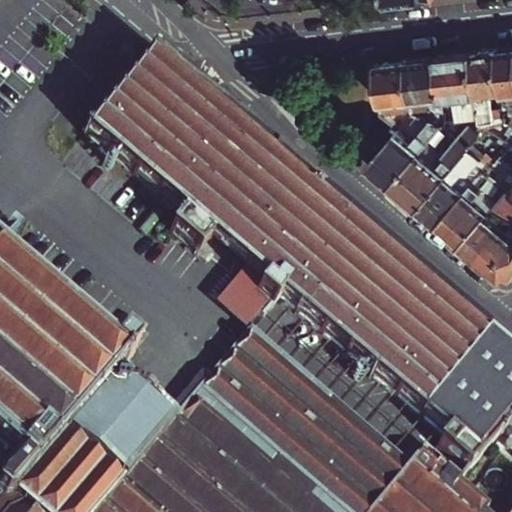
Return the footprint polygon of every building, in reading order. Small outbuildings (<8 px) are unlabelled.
[(511,47),(499,49),(504,90),(506,112),(511,111),(511,120),(511,122),(511,121),(511,47)] [(504,90),(499,49),(474,52),(479,93),(481,111),(483,129),(489,128),(490,128),(486,92),(504,90)] [(450,96),(479,93),(474,52),(439,56),(444,97),(450,96)] [(269,307),(277,297),(438,434),(371,511),(483,511),(488,507),(458,481),(507,425),(511,418),(511,364),(148,55),(82,133),(182,218),(169,234),(196,258),(210,242),(262,286),(255,295),(269,307)] [(409,59),(414,99),(432,97),(434,117),(446,119),(444,97),(439,56),(409,59)] [(414,99),(409,59),(378,63),(383,103),(394,101),(403,127),(411,118),(415,113),(414,99)] [(421,149),(392,184),(420,208),(484,133),(483,129),(481,111),(467,113),(467,115),(459,116),(460,121),(473,120),(443,154),(446,157),(440,164),(421,149)] [(416,122),(422,115),(415,113),(411,118),(416,122)] [(369,165),(392,184),(421,149),(446,119),(434,117),(428,116),(417,129),(423,133),(414,143),(400,131),(369,165)] [(511,121),(511,122),(508,123),(500,134),(504,136),(511,140),(511,121)] [(484,133),(420,208),(439,224),(468,191),(461,185),(468,176),(476,168),(497,144),(504,136),(500,134),(489,128),(483,129),(484,133)] [(511,140),(504,136),(497,144),(506,152),(509,148),(511,143),(511,140)] [(511,163),(511,149),(509,148),(506,152),(501,158),(511,163)] [(511,163),(501,158),(495,167),(511,176),(511,163)] [(494,207),(511,186),(491,171),(487,169),(468,191),(439,224),(462,244),(488,214),(494,207)] [(511,186),(494,207),(505,213),(509,215),(511,216),(511,186)] [(477,257),(503,227),(498,223),(488,214),(462,244),(477,257)] [(492,269),(511,245),(511,234),(509,232),(503,227),(477,257),(492,269)] [(511,276),(511,245),(492,269),(502,279),(511,276)] [(0,505),(0,511),(371,511),(408,468),(249,331),(170,422),(114,377),(132,356),(117,340),(111,350),(0,261),(0,444),(16,459),(0,482),(0,495),(5,500),(0,505)]
